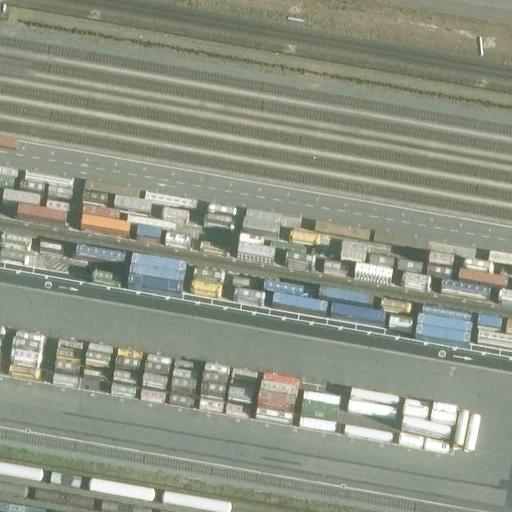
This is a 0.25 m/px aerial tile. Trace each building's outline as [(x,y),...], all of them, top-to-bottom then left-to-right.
[(267,242),(266,270),(302,272),(303,244),(267,242)] [(315,264),(335,265),(336,256),(315,255),(315,264)] [(129,270),(128,291),(175,295),(176,273),(129,270)] [(391,335),(394,301),(347,298),(344,332),(391,335)] [(268,379),(259,412),(287,419),(295,386),(268,379)] [(233,381),(229,392),(247,397),(250,386),(233,381)] [(305,383),(302,432),(331,433),(334,384),(305,383)] [(248,420),(248,403),(226,402),(225,419),(248,420)] [(452,449),(340,444),(339,467),(428,470),(428,469),(452,469),(452,449)]
